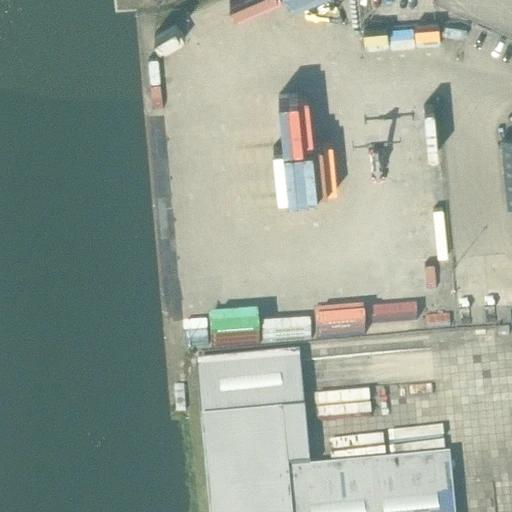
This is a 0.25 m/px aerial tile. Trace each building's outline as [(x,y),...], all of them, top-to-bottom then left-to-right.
[(163,28),(163,50),(212,50),(212,27),(163,28)] [(275,95),(276,143),(297,142),(296,94),(275,95)] [(511,204),(511,138),(503,139),(509,205),(511,204)] [(291,201),(262,202),(263,224),(293,222),(291,201)] [(203,315),(203,345),(252,344),(251,314),(203,315)] [(277,339),(306,338),(305,320),(276,320),(277,339)] [(196,367),(200,411),(201,427),(209,511),(454,511),(450,471),(454,470),(454,463),(450,463),(449,460),(310,473),(299,357),(196,367)]
